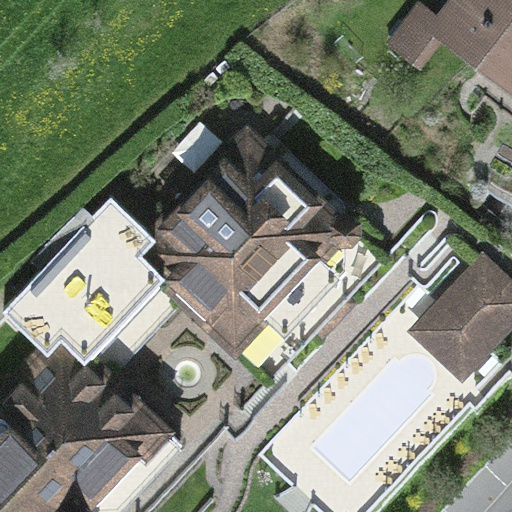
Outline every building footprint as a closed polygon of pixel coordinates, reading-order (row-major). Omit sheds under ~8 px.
[(511,0),(467,0),(444,31),(511,82),(511,0)] [(254,144),(146,255),(237,343),(345,233),(254,144)] [(511,192),(511,164),(499,185),(511,192)] [(511,290),(484,264),(422,330),(464,370),(511,320),(511,290)] [(71,348),(0,417),(0,511),(90,511),(163,442),(71,348)]
